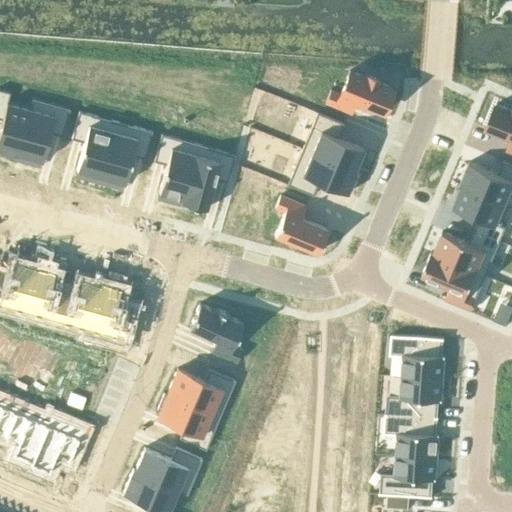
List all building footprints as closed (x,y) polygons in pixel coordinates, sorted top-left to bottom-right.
[(330,89),(325,102),(351,113),(356,101),(382,112),(392,88),(378,82),(379,80),(365,74),(364,76),(349,70),(340,93),(330,89)] [(0,89),(0,118),(2,119),(0,124),(0,151),(17,156),(30,109),(7,102),(10,93),(0,89)] [(30,109),(17,156),(19,156),(19,154),(42,160),(50,133),(62,136),(70,109),(56,105),(33,99),(30,109)] [(497,103),(486,127),(511,137),(511,140),(508,150),(511,152),(511,107),(511,108),(511,109),(497,103)] [(79,111),(72,139),(84,142),(76,170),(100,176),(115,121),(79,111)] [(317,112),(302,148),(357,171),(357,170),(355,169),(364,148),(337,137),(343,123),(317,112)] [(115,121),(100,176),(125,183),(132,155),(145,159),(152,131),(115,121)] [(161,134),(154,161),(166,164),(159,192),(182,199),(181,201),(182,201),(197,144),(161,134)] [(197,144),(182,201),(206,208),(215,178),(228,181),(235,154),(197,144)] [(302,148),(287,184),(313,195),(319,181),(347,193),(357,171),(302,148)] [(469,161),(460,183),(511,205),(511,164),(503,161),(498,173),(469,161)] [(462,185),(453,206),(480,217),(474,230),(500,241),(506,227),(501,225),(509,205),(511,206),(511,205),(460,183),(460,184),(462,185)] [(284,212),(274,234),(278,236),(277,238),(290,244),(291,242),(317,253),(327,228),(301,217),(306,206),(280,195),(274,208),(284,212)] [(431,251),(431,252),(486,275),(500,241),(474,230),(469,242),(443,231),(434,252),(431,251)] [(431,252),(422,274),(451,286),(445,299),(471,310),(486,275),(431,252)] [(0,270),(0,305),(22,312),(35,267),(15,261),(12,274),(0,270)] [(35,267),(22,312),(55,321),(64,288),(51,284),(54,272),(52,271),(53,268),(36,263),(35,267)] [(64,288),(55,321),(87,329),(85,334),(86,335),(101,282),(100,282),(99,284),(80,279),(77,292),(64,288)] [(101,282),(86,335),(120,344),(131,306),(116,302),(121,288),(101,282)] [(199,303),(189,327),(216,338),(211,350),(237,361),(242,347),(252,325),(228,315),(229,312),(215,307),(214,309),(199,303)] [(391,335),(390,353),(404,354),(402,375),(443,378),(445,355),(441,355),(443,337),(420,336),(413,335),(409,335),(391,334),(391,335)] [(7,337),(4,348),(12,351),(15,339),(7,337)] [(15,339),(12,351),(19,353),(22,341),(15,339)] [(1,355),(0,357),(0,367),(5,369),(8,357),(1,355)] [(73,355),(69,366),(77,369),(80,357),(73,355)] [(80,357),(77,369),(85,371),(88,359),(80,357)] [(177,368),(168,391),(220,413),(235,378),(209,367),(204,379),(177,368)] [(59,371),(56,383),(64,385),(67,373),(59,371)] [(67,373),(64,385),(71,387),(75,376),(67,373)] [(387,395),(385,413),(437,417),(438,401),(441,401),(443,378),(402,375),(401,396),(387,395)] [(163,393),(156,409),(160,410),(158,414),(184,426),(179,438),(205,448),(220,413),(168,391),(166,394),(163,393)] [(0,398),(0,434),(5,437),(18,406),(0,398)] [(18,406),(5,437),(17,442),(12,454),(20,457),(30,462),(29,464),(30,464),(51,414),(50,414),(48,419),(18,406)] [(385,413),(384,432),(398,433),(397,454),(437,457),(439,434),(435,434),(437,417),(385,413)] [(51,414),(30,464),(49,472),(55,458),(68,464),(84,428),(51,414)] [(133,468),(132,469),(187,492),(201,457),(176,446),(171,458),(144,447),(135,469),(133,468)] [(382,473),(380,493),(431,497),(432,479),(436,480),(437,457),(397,454),(395,474),(382,473)] [(123,491),(122,492),(151,505),(148,511),(171,511),(168,511),(177,489),(186,493),(187,492),(132,469),(123,491)]
